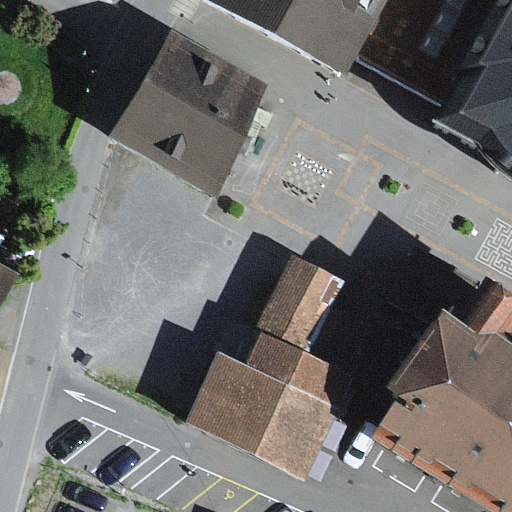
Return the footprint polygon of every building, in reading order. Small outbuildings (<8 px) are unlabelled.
[(86,0),(68,0),(82,8),(86,0)] [(199,0),(195,8),(335,84),(349,57),(380,0),(199,0)] [(511,0),(380,0),(349,57),(445,108),(423,141),(462,162),(469,175),(480,187),(492,198),(499,203),(505,206),(511,209),(511,0)] [(256,96),(165,43),(100,146),(205,208),(256,96)] [(340,289),(286,263),(233,374),(210,363),(180,433),(298,489),(344,391),(300,367),(327,314),(340,289)] [(431,328),(457,294),(404,267),(382,304),(431,328)] [(0,301),(11,282),(0,275),(0,301)] [(357,454),(455,511),(511,511),(511,331),(457,294),(431,328),(411,354),(372,405),(367,411),(380,419),(357,454)] [(411,354),(327,314),(300,367),(344,391),(372,405),(411,354)]
